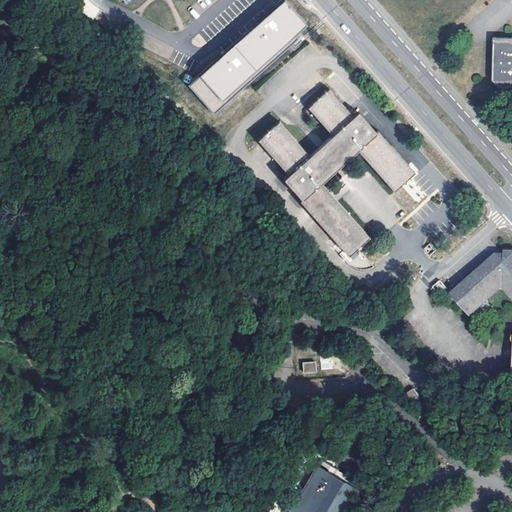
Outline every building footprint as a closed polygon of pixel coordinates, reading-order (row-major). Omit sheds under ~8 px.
[(293,18),(278,0),(245,0),(170,63),(198,97),(293,18)] [(511,41),(491,41),(492,85),(496,91),(511,90),(511,41)] [(390,186),(409,169),(372,128),(369,130),(353,112),(348,117),(325,90),(307,106),(330,133),(304,156),(274,124),(256,140),(272,158),(285,173),(281,176),(297,194),(294,197),(346,255),(364,238),(313,180),(335,160),(352,144),(390,186)] [(511,261),(509,258),(498,257),(498,260),(489,260),(455,290),(472,309),(479,319),(489,311),(480,302),(496,288),(511,306),(511,332),(511,333),(510,335),(508,335),(507,339),(507,347),(510,374),(511,374),(511,261)] [(438,294),(445,287),(438,279),(430,286),(438,294)] [(316,361),(302,362),(303,373),(317,372),(316,361)] [(293,508),(290,511),(340,511),(359,482),(323,459),(305,488),(302,485),(294,498),(298,500),(296,503),(286,497),(283,496),(281,500),(283,502),(293,508)]
